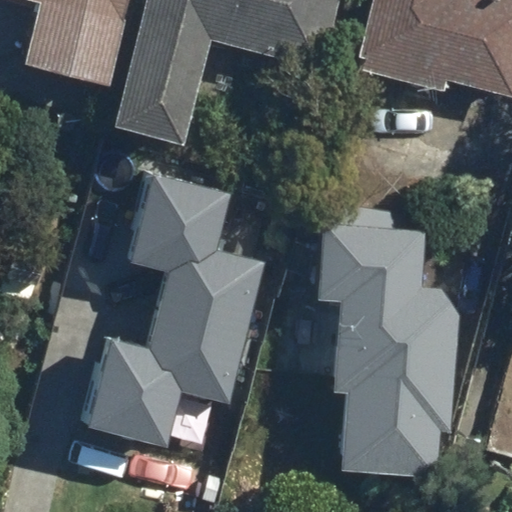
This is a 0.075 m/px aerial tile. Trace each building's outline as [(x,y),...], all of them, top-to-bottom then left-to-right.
[(33,0),(19,59),(108,81),(128,0),(127,0),(33,0)] [(135,0),(106,120),(180,137),(205,35),(323,64),(338,0),(135,0)] [(511,0),(364,0),(348,64),(440,87),(443,75),(511,93),(511,90),(511,0)] [(227,189),(156,171),(133,261),(173,271),(153,350),(113,340),(91,427),(165,446),(179,390),(226,402),(261,264),(211,251),(227,189)] [(390,211),(327,207),(322,300),(340,301),(335,387),(348,388),(344,464),(449,470),(459,292),(417,289),(421,228),(389,226),(390,211)]
